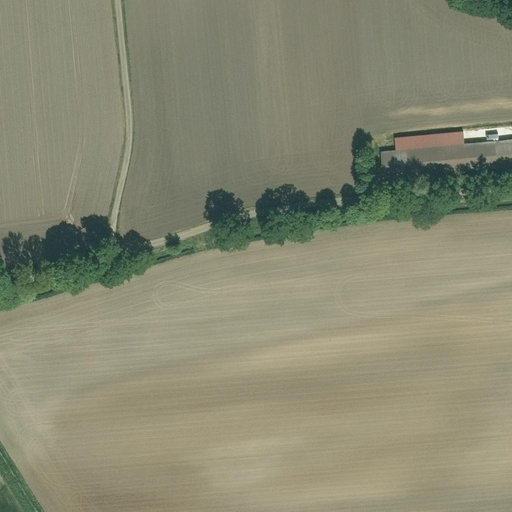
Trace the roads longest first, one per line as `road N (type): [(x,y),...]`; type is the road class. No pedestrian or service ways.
road 1 (residential): [(104,254),(249,213),(511,185)]
road 2 (residential): [(116,0),(126,143),(104,254)]
